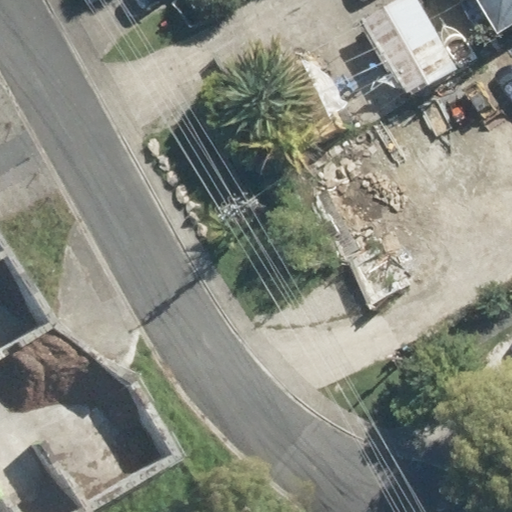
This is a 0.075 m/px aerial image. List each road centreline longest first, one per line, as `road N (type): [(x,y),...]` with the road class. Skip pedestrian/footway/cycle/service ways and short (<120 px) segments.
road 1 (residential): [(6,0),(168,283),(235,381),(314,468),(385,511)]
road 2 (unknown): [(0,464),(128,216)]
